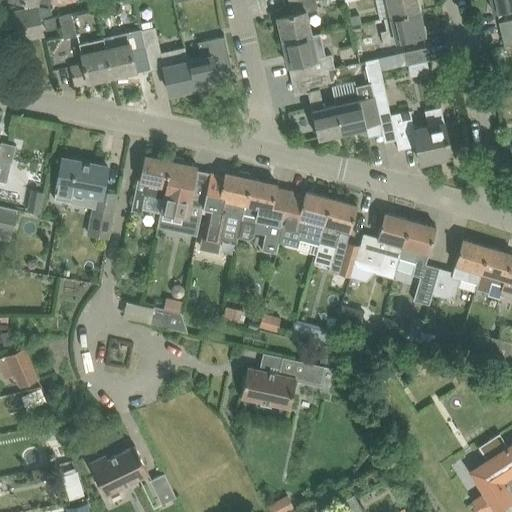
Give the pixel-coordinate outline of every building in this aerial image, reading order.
[(277,17),(282,42),(312,35),(306,11),(314,9),(317,5),(315,0),(294,0),(289,1),(291,14),(277,17)] [(376,0),(380,18),(383,17),(384,18),(419,10),(419,9),(423,8),(420,0),(376,0)] [(511,0),(490,0),(493,11),(511,7),(511,11),(511,0)] [(37,7),(14,12),(17,25),(40,20),(37,7)] [(419,10),(384,18),(387,29),(380,30),(383,43),(397,40),(397,41),(425,34),(419,10)] [(59,15),(60,19),(64,38),(76,36),(72,12),(59,15)] [(360,14),(350,16),(352,24),(361,22),(360,14)] [(54,16),(43,19),(46,30),(57,27),(54,16)] [(511,19),(499,22),(502,36),(504,46),(511,44),(511,19)] [(40,20),(17,25),(20,40),(43,35),(40,20)] [(155,26),(140,30),(144,47),(159,44),(155,26)] [(118,44),(106,47),(112,76),(136,71),(132,50),(144,47),(140,30),(116,35),(118,44)] [(320,33),(312,35),(282,42),(288,65),(309,60),(312,73),(328,69),(334,67),(331,53),(325,55),(320,33)] [(201,57),(188,60),(194,88),(218,83),(217,78),(233,75),(224,34),(223,34),(223,36),(198,42),(201,57)] [(104,38),(99,39),(79,44),(84,63),(71,66),(75,84),(112,76),(106,47),(104,38)] [(185,47),(161,52),(170,94),(194,88),(188,60),(185,47)] [(426,47),(407,52),(403,53),(405,65),(429,60),(426,47)] [(371,81),(372,85),(384,82),(378,58),(366,60),(371,81)] [(328,69),(312,73),(305,75),(308,87),(331,82),(328,69)] [(336,101),(334,102),(342,133),(366,127),(366,126),(379,123),(381,130),(382,130),(373,91),(372,85),(371,81),(356,85),(357,90),(335,96),(336,101)] [(323,105),(319,89),(308,91),(318,138),(342,133),(334,102),(323,105)] [(428,125),(414,129),(418,145),(417,145),(420,162),(452,155),(444,122),(440,106),(425,109),(428,125)] [(390,114),(394,130),(398,150),(417,145),(418,145),(414,129),(410,110),(390,114)] [(0,158),(12,162),(16,144),(1,141),(0,144),(0,143),(0,158)] [(137,179),(131,210),(142,212),(145,195),(163,199),(171,160),(164,158),(164,154),(155,152),(154,156),(144,154),(140,174),(139,179),(137,179)] [(163,199),(160,210),(177,214),(183,215),(180,231),(183,232),(197,235),(203,206),(203,205),(205,198),(191,195),(197,166),(183,162),(184,158),(174,156),(173,160),(171,160),(163,199)] [(59,170),(56,190),(54,199),(70,202),(72,190),(102,196),(108,166),(76,160),(74,173),(59,170)] [(207,207),(201,236),(219,240),(222,228),(239,232),(242,220),(243,216),(251,178),(249,177),(250,173),(239,170),(238,175),(224,172),(222,183),(209,180),(205,198),(203,205),(203,206),(207,207)] [(243,216),(242,220),(249,222),(255,223),(253,231),(266,234),(262,250),(276,253),(279,241),(283,224),(289,198),(275,194),(277,184),(251,178),(243,216)] [(283,224),(279,241),(299,246),(301,238),(319,242),(331,197),(305,191),(304,194),(302,201),(289,198),(283,224)] [(27,210),(41,212),(43,199),(29,197),(27,210)] [(331,197),(319,242),(336,247),(328,271),(350,276),(359,245),(347,241),(357,204),(331,197)] [(0,228),(12,231),(17,208),(0,204),(0,228)] [(94,206),(88,233),(108,237),(113,210),(94,206)] [(359,245),(350,276),(366,281),(374,272),(376,265),(382,266),(385,253),(399,257),(403,245),(409,219),(384,212),(376,241),(362,237),(360,245),(359,245)] [(403,245),(399,257),(415,261),(416,262),(413,273),(420,276),(413,300),(428,304),(431,294),(439,267),(426,264),(436,227),(409,219),(403,245)] [(439,267),(431,294),(454,301),(460,279),(476,283),(487,246),(462,238),(452,271),(439,267)] [(476,283),(475,288),(488,292),(491,282),(503,285),(500,294),(511,297),(511,262),(511,263),(511,259),(511,253),(487,246),(476,283)] [(166,297),(163,308),(179,312),(182,301),(166,297)] [(341,304),(337,320),(360,326),(364,310),(341,304)] [(163,308),(154,306),(150,323),(187,332),(181,312),(179,312),(163,308)] [(226,310),(223,322),(243,327),(245,315),(226,310)] [(263,313),(259,327),(277,332),(281,318),(263,313)] [(407,337),(418,340),(424,320),(412,317),(407,337)] [(294,334),(327,340),(330,326),(297,319),(294,334)] [(424,320),(418,340),(434,343),(436,334),(422,331),(424,320)] [(12,330),(0,332),(0,334),(3,346),(15,343),(12,330)] [(482,359),(505,364),(510,341),(487,336),(482,359)] [(26,345),(7,354),(15,374),(20,385),(39,377),(26,345)] [(324,349),(321,363),(333,366),(337,352),(324,349)] [(324,365),(282,356),(279,373),(247,366),(241,397),(261,401),(260,405),(271,407),(272,404),(290,407),(296,378),(320,383),(324,365)] [(149,474),(135,445),(108,459),(106,455),(89,463),(104,495),(149,474)] [(486,493),(473,501),(480,511),(483,511),(495,507),(496,508),(511,499),(499,480),(511,471),(511,445),(472,471),(486,493)] [(62,476),(69,500),(84,495),(77,472),(62,476)] [(176,497),(164,473),(150,480),(162,504),(176,497)] [(365,511),(354,491),(343,498),(351,511),(365,511)] [(268,505),(271,511),(287,511),(295,508),(287,494),(268,505)] [(90,511),(89,503),(67,506),(68,511),(90,511)]
